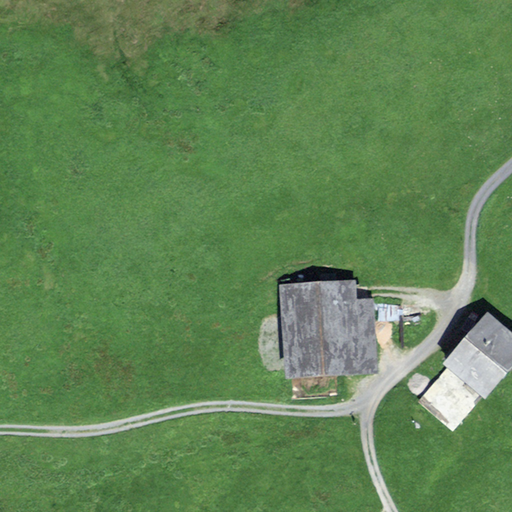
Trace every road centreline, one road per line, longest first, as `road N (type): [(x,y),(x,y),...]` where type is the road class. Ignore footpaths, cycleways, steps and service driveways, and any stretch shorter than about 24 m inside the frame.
road 1 (track): [(367,407),(203,405),(92,430),(0,429)]
road 2 (track): [(511,164),(472,214),(465,285),(453,310),(367,407)]
